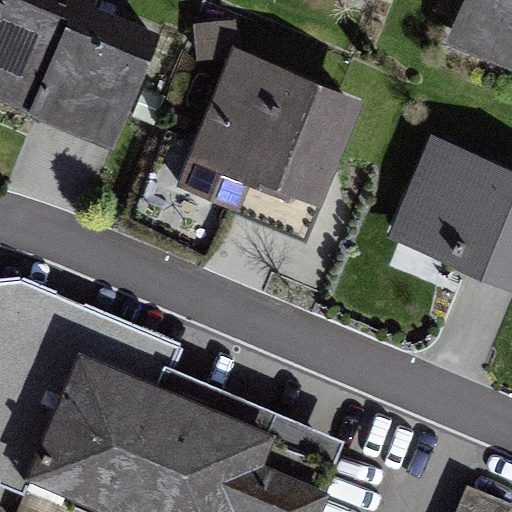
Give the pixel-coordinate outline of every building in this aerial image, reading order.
[(165,27),(100,0),(0,0),(0,93),(115,143),(165,27)] [(511,0),(470,0),(455,39),(511,62),(511,0)] [(216,16),(192,50),(216,68),(240,34),(216,16)] [(362,92),(236,42),(183,176),(242,199),(253,170),(320,197),(362,92)] [(511,167),(431,136),(392,237),(511,282),(511,167)] [(295,437),(82,343),(27,465),(133,511),(241,511),(242,511),(243,511),(323,511),(334,488),(282,465),(295,437)] [(508,511),(510,508),(463,489),(454,511),(508,511)]
